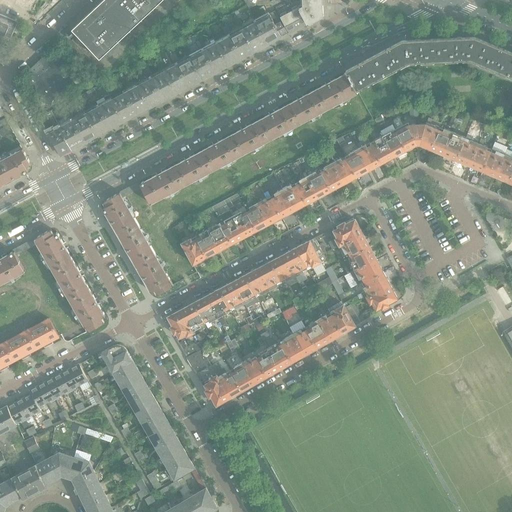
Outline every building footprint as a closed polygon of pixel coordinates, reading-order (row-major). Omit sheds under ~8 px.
[(0,0),(0,37),(3,39),(5,34),(10,36),(10,37),(17,21),(0,14),(0,0)] [(100,58),(161,0),(102,0),(72,29),(100,58)] [(322,14),(321,0),(302,0),(303,5),(297,2),(287,7),(284,3),(275,8),(280,17),(282,19),(289,32),(289,33),(321,16),(322,14)] [(289,32),(282,19),(279,20),(274,11),(269,14),(281,36),(289,32)] [(280,37),(281,36),(269,14),(242,29),(254,50),(256,50),(259,49),(260,47),(274,40),(276,40),(279,39),(280,37)] [(254,50),(242,29),(216,43),(228,65),(228,64),(230,65),(233,63),(234,61),(238,59),(248,54),(250,54),(252,53),(253,51),(254,50)] [(478,53),(480,49),(478,48),(481,40),(474,37),(459,38),(460,60),(462,59),(462,61),(464,61),(464,59),(471,59),(476,61),(475,63),(477,64),(481,54),(478,53)] [(460,60),(459,38),(418,40),(419,61),(421,61),(421,63),(422,63),(423,61),(432,61),(432,62),(434,62),(434,60),(444,60),(444,62),(446,62),(447,60),(455,60),(456,62),(458,61),(458,60),(460,60)] [(410,63),(410,61),(414,61),(414,63),(416,63),(416,61),(419,61),(418,40),(402,41),(374,56),(385,76),(386,75),(386,74),(394,70),(395,71),(396,70),(396,68),(400,66),(401,68),(402,67),(402,65),(406,63),(407,65),(410,63)] [(506,76),(511,62),(511,52),(481,40),(478,48),(480,49),(478,53),(481,54),(477,64),(479,65),(480,63),(488,66),(487,68),(489,69),(490,67),(494,69),(493,71),(495,71),(495,70),(506,74),(505,76),(506,76)] [(228,65),(216,43),(203,49),(190,56),(202,79),(202,78),(204,79),(207,77),(208,75),(222,68),(224,68),(226,67),(227,65),(228,65)] [(54,54),(49,52),(43,58),(42,57),(27,72),(27,80),(33,80),(37,95),(53,99),(68,85),(66,78),(65,71),(70,70),(67,59),(65,58),(67,53),(56,49),(54,54)] [(202,79),(190,56),(164,71),(176,93),(176,92),(178,93),(181,91),(182,90),(186,87),(196,82),(198,82),(200,81),(201,79),(202,79)] [(374,80),(382,76),(383,77),(385,76),(374,56),(345,71),(347,73),(357,91),(358,91),(357,89),(366,84),(368,86),(369,85),(368,83),(372,81),(373,83),(375,82),(374,80)] [(176,93),(164,71),(137,85),(149,107),(150,106),(152,107),(154,105),(155,104),(169,96),(172,96),(174,95),(175,93),(176,93)] [(325,110),(357,92),(357,91),(347,73),(315,90),(325,110)] [(149,107),(137,85),(111,99),(123,121),(124,120),(126,121),(128,119),(129,118),(143,110),(145,110),(148,109),(149,107)] [(96,100),(93,96),(90,90),(86,92),(91,103),(96,100)] [(297,125),(325,110),(315,90),(286,105),(297,125)] [(123,121),(111,99),(85,112),(97,135),(98,134),(100,135),(102,133),(103,131),(108,129),(117,124),(119,124),(122,123),(123,121)] [(433,109),(435,104),(435,103),(427,100),(425,106),(433,109)] [(269,140),(297,125),(286,105),(258,121),(269,140)] [(417,118),(417,108),(409,109),(410,118),(417,118)] [(97,135),(85,112),(76,117),(74,113),(70,116),(72,120),(62,125),(54,109),(39,117),(43,124),(46,129),(56,148),(57,147),(60,152),(63,153),(71,148),(74,149),(76,147),(77,145),(91,138),(93,138),(96,137),(97,135)] [(384,122),(381,117),(374,120),(377,126),(384,122)] [(454,129),(458,120),(452,117),(448,126),(454,129)] [(6,118),(0,120),(0,138),(3,137),(0,130),(0,129),(9,125),(6,118)] [(430,149),(438,129),(441,123),(428,118),(426,124),(417,124),(408,124),(395,131),(406,150),(418,143),(430,149)] [(240,155),(269,140),(258,121),(230,136),(240,155)] [(13,132),(9,125),(0,129),(0,130),(3,137),(13,132)] [(456,159),(464,140),(459,138),(460,135),(443,128),(442,131),(438,129),(430,149),(456,159)] [(406,150),(395,131),(391,133),(390,131),(373,140),(375,142),(370,144),(381,163),(406,150)] [(212,170),(240,155),(230,136),(201,151),(212,170)] [(482,170),(490,151),(485,149),(486,146),(470,139),(469,142),(464,140),(456,159),(482,170)] [(381,163),(370,144),(366,147),(364,145),(357,148),(348,153),(350,155),(345,158),(356,177),(381,163)] [(31,165),(22,149),(0,160),(0,185),(24,172),(25,173),(26,172),(26,171),(28,171),(26,167),(31,165)] [(508,181),(511,170),(511,160),(511,158),(511,157),(496,150),(494,153),(490,151),(482,170),(508,181)] [(183,186),(212,170),(201,151),(173,166),(183,186)] [(356,177),(345,158),(341,160),(340,158),(324,166),(325,169),(320,171),(331,190),(356,177)] [(304,170),(299,161),(293,164),(298,173),(304,170)] [(151,203),(183,186),(173,166),(157,175),(144,182),(143,182),(142,182),(142,183),(140,184),(141,185),(141,186),(141,187),(142,186),(151,203)] [(331,190),(320,171),(316,173),(315,171),(299,180),(300,182),(296,185),(306,203),(331,190)] [(306,203),(296,185),(291,187),(290,185),(274,193),(275,196),(271,198),(281,217),(306,203)] [(138,226),(125,203),(121,196),(119,193),(104,201),(106,206),(103,208),(104,209),(104,210),(105,211),(119,236),(138,226)] [(231,203),(239,198),(237,193),(224,200),(226,205),(229,209),(233,206),(231,203)] [(281,217),(271,198),(266,200),(265,198),(249,207),(250,209),(246,211),(256,230),(281,217)] [(215,212),(226,205),(224,200),(212,207),(215,212)] [(202,219),(215,212),(212,207),(199,214),(202,219)] [(256,230),(246,211),(241,214),(240,211),(232,215),(229,210),(217,217),(220,222),(231,243),(256,230)] [(201,219),(199,215),(192,219),(194,223),(201,219)] [(369,246),(362,232),(355,219),(345,224),(344,222),(338,225),(339,227),(333,230),(337,237),(328,242),(332,250),(340,246),(339,245),(341,244),(345,252),(348,251),(350,255),(369,246)] [(231,243),(220,222),(215,225),(199,233),(200,236),(196,238),(207,257),(231,243)] [(154,253),(144,236),(138,226),(119,236),(136,264),(154,253)] [(73,261),(63,244),(58,236),(59,235),(58,234),(57,234),(56,232),(53,234),(50,229),(35,238),(47,260),(54,271),(73,261)] [(323,254),(324,254),(326,252),(321,243),(319,245),(315,237),(296,247),(306,266),(310,264),(311,266),(320,261),(321,262),(325,260),(324,259),(325,258),(323,254)] [(207,257),(196,238),(191,240),(190,238),(181,243),(193,264),(207,257)] [(382,271),(377,260),(369,246),(350,255),(353,260),(350,261),(359,278),(355,280),(357,285),(364,281),(382,271)] [(306,266),(296,247),(270,261),(280,280),(285,278),(285,280),(303,271),(302,268),(306,266)] [(25,270),(18,256),(15,251),(12,252),(10,253),(10,254),(0,259),(0,284),(26,271),(26,270),(25,270)] [(173,285),(160,263),(154,253),(136,264),(149,288),(150,290),(151,291),(154,290),(157,294),(173,285)] [(89,288),(79,272),(73,261),(54,271),(70,299),(89,288)] [(280,280),(270,261),(245,275),(255,294),(259,292),(260,294),(277,284),(276,282),(280,280)] [(337,280),(330,267),(329,268),(328,267),(325,269),(325,270),(329,277),(332,283),(337,280)] [(342,290),(339,285),(349,279),(349,278),(353,276),(352,275),(354,274),(352,271),(346,274),(347,274),(337,280),(332,283),(332,284),(338,295),(341,294),(340,291),(342,290)] [(397,298),(389,284),(382,271),(364,281),(366,285),(364,286),(364,287),(361,289),(363,292),(360,293),(363,298),(367,296),(370,302),(372,302),(376,309),(381,307),(382,308),(389,305),(388,303),(397,298)] [(250,296),(255,294),(245,275),(219,289),(230,307),(234,305),(235,307),(251,298),(250,296)] [(319,291),(332,284),(332,283),(329,277),(316,284),(319,291)] [(322,296),(330,291),(328,287),(319,292),(322,296)] [(102,312),(95,300),(89,288),(70,299),(80,317),(88,331),(104,322),(101,317),(104,316),(103,314),(104,313),(103,312),(102,312)] [(225,310),(230,307),(219,289),(194,302),(204,321),(209,319),(210,321),(226,311),(225,310)] [(204,321),(194,302),(168,316),(173,325),(171,326),(174,333),(176,332),(179,337),(186,333),(187,335),(193,331),(192,330),(201,325),(200,323),(204,321)] [(350,305),(345,308),(355,325),(371,316),(369,312),(361,316),(354,303),(350,305)] [(355,325),(345,308),(343,305),(335,309),(336,311),(331,314),(342,333),(355,325)] [(293,306),(282,313),(286,320),(293,316),(292,314),(297,312),(293,306)] [(267,315),(269,319),(281,312),(279,308),(267,315)] [(342,333),(331,314),(327,317),(326,315),(310,324),(311,326),(306,328),(317,347),(342,333)] [(254,322),(253,320),(251,316),(246,319),(249,325),(254,322)] [(261,323),(258,317),(253,320),(254,322),(256,326),(260,323),(261,323)] [(58,336),(54,327),(49,318),(26,330),(36,348),(58,336)] [(250,329),(247,324),(240,328),(243,333),(250,329)] [(317,347),(306,328),(302,331),(301,329),(285,338),(286,340),(281,343),(292,361),(317,347)] [(36,348),(26,330),(4,342),(14,360),(36,348)] [(292,361),(281,343),(277,345),(272,337),(271,338),(267,331),(260,335),(262,337),(265,343),(268,348),(260,353),(261,355),(256,357),(267,376),(292,361)] [(204,339),(200,333),(196,336),(201,345),(205,343),(203,339),(204,339)] [(238,347),(234,339),(230,341),(226,343),(231,351),(238,347)] [(228,373),(227,371),(226,372),(224,368),(221,369),(217,362),(211,366),(208,360),(202,349),(203,349),(199,342),(189,348),(185,340),(179,344),(193,369),(203,386),(205,385),(207,389),(206,390),(209,397),(211,396),(216,405),(242,390),(232,371),(228,373)] [(0,367),(14,360),(4,342),(0,344),(0,367)] [(111,363),(129,353),(126,349),(126,348),(124,346),(121,345),(118,344),(116,345),(113,346),(102,352),(107,361),(109,360),(111,363)] [(135,365),(129,353),(111,363),(115,371),(114,372),(116,376),(135,365)] [(267,376),(256,357),(252,359),(251,357),(235,367),(236,369),(232,371),(242,390),(267,376)] [(88,380),(79,364),(70,369),(79,385),(88,380)] [(142,377),(135,365),(116,376),(119,381),(121,380),(125,387),(142,377)] [(79,385),(70,369),(62,373),(72,392),(76,389),(75,387),(79,385)] [(72,392),(62,373),(54,377),(63,394),(66,393),(67,394),(72,392)] [(63,394),(54,377),(46,382),(56,400),(61,398),(60,396),(63,394)] [(149,389),(142,377),(125,387),(129,394),(127,395),(130,400),(149,389)] [(56,400),(46,382),(38,386),(47,403),(51,401),(52,403),(56,400)] [(47,403),(38,386),(29,390),(31,394),(40,409),(44,407),(43,405),(47,403)] [(156,400),(149,389),(130,400),(132,404),(134,403),(138,410),(156,400)] [(40,409),(31,394),(24,398),(33,415),(37,413),(38,414),(42,412),(40,409)] [(33,415),(24,398),(16,402),(26,420),(30,418),(29,417),(33,415)] [(162,411),(156,400),(138,410),(142,417),(140,418),(143,422),(162,411)] [(26,420),(16,402),(8,406),(16,424),(17,424),(17,423),(20,421),(21,423),(26,420)] [(13,426),(16,424),(8,406),(7,405),(6,406),(5,406),(4,407),(0,408),(0,433),(5,430),(13,426)] [(151,432),(168,422),(162,411),(143,422),(146,427),(148,426),(151,432)] [(175,434),(173,430),(168,422),(151,432),(156,440),(154,441),(156,445),(175,434)] [(182,446),(175,434),(156,445),(159,450),(161,449),(163,453),(164,456),(170,453),(182,446)] [(29,439),(25,441),(26,445),(31,443),(35,441),(34,437),(29,439)] [(35,441),(31,443),(34,450),(39,448),(35,441)] [(31,443),(26,445),(27,447),(30,452),(34,450),(31,443)] [(168,468),(188,457),(182,446),(170,453),(164,456),(167,461),(165,462),(168,468)] [(66,476),(73,459),(64,456),(65,453),(60,452),(50,457),(59,476),(62,475),(66,476)] [(59,476),(50,457),(45,460),(46,462),(37,466),(45,484),(59,476)] [(172,480),(194,467),(188,457),(168,468),(172,474),(174,473),(175,475),(171,477),(172,480)] [(94,471),(90,463),(82,459),(81,462),(73,459),(66,476),(72,478),(74,481),(94,471)] [(36,464),(33,466),(25,470),(16,475),(13,477),(14,479),(22,496),(23,497),(24,496),(25,497),(26,496),(35,491),(42,487),(44,486),(46,485),(45,484),(37,466),(36,464)] [(98,484),(95,478),(97,476),(94,471),(74,481),(79,493),(98,484)] [(0,487),(8,504),(22,496),(14,479),(4,485),(3,483),(0,484),(0,487)] [(146,487),(142,479),(136,483),(140,490),(146,487)] [(106,496),(104,490),(101,491),(98,484),(79,493),(86,506),(106,496)] [(150,493),(146,487),(140,490),(137,493),(140,499),(150,493)] [(208,511),(217,507),(207,490),(199,495),(197,492),(193,495),(203,511),(208,511)] [(203,511),(193,495),(188,498),(189,500),(183,504),(187,511),(203,511)] [(101,511),(110,508),(106,501),(109,500),(106,496),(86,506),(88,511),(101,511)]
